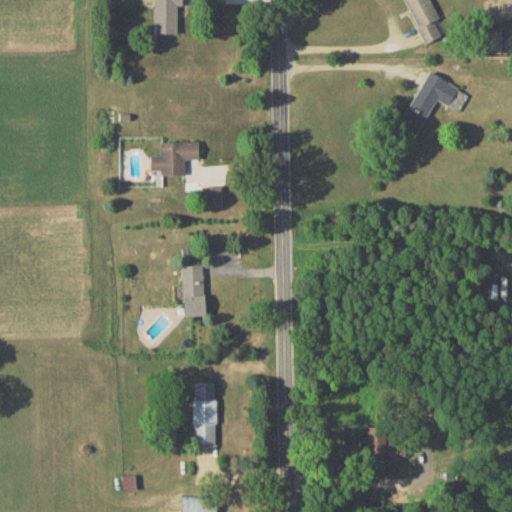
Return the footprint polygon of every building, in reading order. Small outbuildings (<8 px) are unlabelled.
[(153,0),(154,33),(176,33),(176,4),(182,4),(181,0),(153,0)] [(403,0),(423,42),(442,33),(438,24),(440,24),(428,0),(403,0)] [(458,110),(468,92),(427,70),(397,125),(416,134),(435,98),(458,110)] [(197,140),(159,141),(159,154),(149,155),(150,169),(160,169),(160,175),(183,174),(183,158),(198,158),(197,140)] [(221,185),(201,185),(202,203),(221,203),(221,185)] [(183,315),(204,314),(203,264),(181,265),(183,315)] [(214,381),(192,381),(193,443),(216,443),(214,381)] [(383,442),(384,427),(366,426),(366,436),(359,436),(359,448),(366,448),(365,458),(396,458),(396,443),(383,442)] [(215,511),(216,496),(181,495),(180,511),(215,511)]
